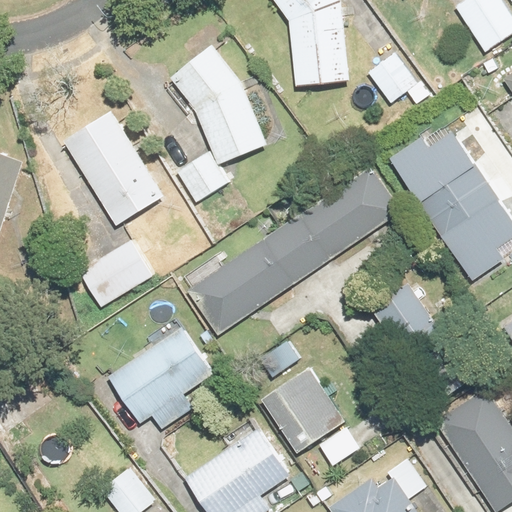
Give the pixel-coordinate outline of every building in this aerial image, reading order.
[(303,86),(356,81),(349,6),(345,0),(281,0),(297,25),(303,86)] [(511,5),(508,0),(478,0),(463,11),(490,52),(511,37),(511,5)] [(225,162),(273,145),(248,82),(221,45),(179,75),(207,115),(208,115),(225,162)] [(421,106),(434,97),(400,52),(373,73),(395,103),(411,92),(421,106)] [(125,110),(73,139),(122,225),(174,196),(125,110)] [(36,166),(0,152),(0,259),(2,260),(36,166)] [(215,153),(184,171),(201,201),(232,184),(215,153)] [(407,207),(377,165),(196,292),(226,334),(407,207)] [(163,275),(139,241),(86,277),(109,311),(163,275)] [(427,283),(384,309),(441,403),(484,377),(427,283)] [(191,398),(226,375),(193,326),(115,377),(148,427),(161,418),(168,430),(199,410),(191,398)] [(324,439),(342,468),(370,451),(321,370),(272,399),(303,451),(324,439)] [(511,419),(492,388),(441,420),(498,511),(511,502),(511,419)] [(268,494),(294,476),(261,429),(193,475),(217,511),(272,511),(278,509),(268,494)] [(399,481),(388,488),(381,478),(337,506),(340,511),(424,511),(417,500),(433,491),(412,459),(393,471),(399,481)] [(145,467),(112,490),(127,511),(146,511),(167,498),(145,467)]
